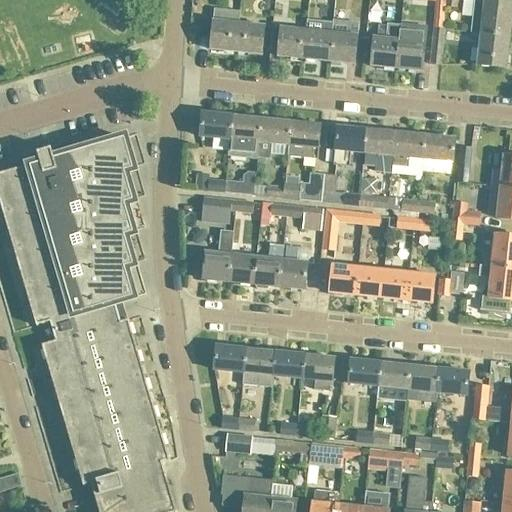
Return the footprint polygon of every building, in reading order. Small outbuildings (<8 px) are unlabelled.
[(446,0),(446,7),(456,8),(456,0),(446,0)] [(511,6),(511,5),(484,2),(475,1),(471,33),(480,34),(508,37),(511,6)] [(435,13),(434,28),(444,29),(445,14),(435,13)] [(306,30),(303,59),(329,62),(332,33),(333,33),(334,22),(333,22),(307,20),(306,30)] [(235,52),(238,24),(212,21),(209,49),(235,52)] [(264,26),(238,24),(235,52),(261,55),(264,26)] [(401,25),(388,24),(386,38),(373,37),(370,65),(396,68),(399,40),(401,25)] [(426,28),(401,25),(399,40),(396,68),(422,71),(426,28)] [(303,59),(306,30),(280,27),(277,56),(303,59)] [(444,29),(434,28),(430,64),(440,65),(444,29)] [(332,33),(329,62),(354,64),(357,35),(333,33),(332,33)] [(508,37),(480,34),(476,66),(505,69),(508,37)] [(202,115),(200,139),(229,142),(230,142),(233,118),(202,115)] [(262,121),(233,118),(230,142),(229,142),(228,157),(258,160),(262,121)] [(262,121),(258,160),(270,161),(270,155),(271,146),(289,147),(291,123),(262,121)] [(291,123),(289,147),(288,157),(318,160),(321,126),(291,123)] [(365,155),(367,131),(338,127),(335,152),(334,166),(350,168),(351,153),(365,155)] [(367,131),(365,155),(378,156),(376,174),(392,175),(393,166),(397,134),(367,131)] [(397,134),(393,166),(407,167),(408,159),(423,161),(426,137),(397,134)] [(426,137),(423,161),(452,164),(455,139),(426,137)] [(94,494),(99,511),(171,511),(176,511),(161,462),(169,459),(128,321),(121,323),(115,304),(134,298),(125,269),(134,266),(125,237),(134,234),(125,205),(134,202),(125,173),(134,170),(125,138),(75,153),(74,148),(52,154),(51,149),(37,153),(40,163),(0,174),(0,202),(36,327),(50,323),(56,342),(42,346),(83,485),(96,481),(97,483),(99,492),(94,494)] [(473,150),(460,149),(456,183),(470,185),(473,150)] [(501,187),(501,188),(511,189),(511,157),(504,157),(501,187)] [(301,184),(285,182),(284,199),(299,201),(300,201),(322,203),(325,175),(311,173),(309,184),(301,184)] [(337,176),(325,175),(322,203),(343,205),(344,194),(335,193),(337,176)] [(224,193),(226,183),(209,181),(208,192),(224,193)] [(285,182),(284,189),(267,187),(266,197),(284,199),(285,182)] [(226,183),(224,193),(241,195),(242,185),(226,183)] [(511,189),(501,188),(501,187),(490,186),(487,216),(498,217),(497,220),(511,221),(511,189)] [(359,206),(360,196),(344,194),(343,204),(359,206)] [(376,197),(360,196),(359,206),(375,207),(376,197)] [(376,197),(375,207),(375,209),(389,210),(389,199),(376,197)] [(389,198),(389,199),(389,210),(392,211),(397,218),(396,228),(413,230),(414,219),(417,219),(419,202),(403,200),(402,199),(389,198)] [(235,212),(236,202),(204,199),(202,215),(230,218),(231,211),(235,212)] [(236,202),(235,212),(252,213),(253,204),(236,202)] [(417,219),(414,219),(413,230),(429,231),(430,221),(418,220),(419,212),(434,213),(435,203),(419,202),(417,219)] [(454,202),(453,207),(452,224),(462,225),(480,227),(481,213),(468,212),(469,204),(454,202)] [(263,204),(261,218),(261,227),(269,228),(270,219),(270,216),(270,205),(271,204),(263,204)] [(270,205),(270,216),(286,217),(287,207),(270,205)] [(287,207),(286,217),(302,219),(303,212),(303,208),(287,207)] [(327,214),(324,232),(322,251),(337,252),(339,223),(346,224),(346,223),(347,212),(327,210),(327,214)] [(363,214),(347,212),(346,223),(362,224),(363,214)] [(363,214),(362,224),(379,226),(380,216),(363,214)] [(462,225),(452,224),(450,240),(460,241),(462,225)] [(205,254),(202,281),(228,283),(231,256),(232,256),(234,232),(233,232),(220,231),(218,255),(205,254)] [(491,268),(511,270),(511,237),(495,236),(491,268)] [(268,260),(257,259),(254,286),(279,288),(282,261),(283,261),(285,247),(270,245),(268,260)] [(298,263),(299,248),(286,247),(285,262),(283,261),(282,261),(279,288),(305,291),(307,264),(298,263)] [(231,256),(228,283),(254,286),(257,259),(232,256),(231,256)] [(355,296),(358,269),(332,267),(330,294),(355,296)] [(488,298),(482,298),(481,312),(509,315),(510,302),(511,302),(511,270),(491,268),(480,267),(478,277),(490,279),(488,298)] [(358,269),(355,296),(380,298),(383,272),(358,269)] [(383,272),(380,298),(406,301),(408,274),(383,272)] [(451,272),(450,281),(449,294),(462,296),(464,274),(451,272)] [(408,274),(406,301),(431,303),(434,277),(408,274)] [(449,294),(450,281),(440,280),(438,296),(449,297),(449,294)] [(244,373),(246,349),(216,346),(214,370),(244,373)] [(246,349),(244,373),(242,385),(271,388),(273,376),(275,352),(246,349)] [(305,355),(275,352),(273,376),(302,379),(305,355)] [(305,355),(302,379),(314,380),(316,380),(315,390),(332,392),(335,358),(305,355)] [(379,386),(381,363),(351,360),(349,383),(379,386)] [(381,363),(379,386),(408,389),(410,365),(381,363)] [(408,389),(407,400),(436,403),(437,392),(440,368),(410,365),(408,389)] [(469,371),(440,368),(437,392),(467,395),(469,371)] [(476,386),(473,419),(486,421),(489,387),(476,386)] [(238,429),(239,419),(222,417),(221,427),(238,429)] [(322,417),(320,439),(334,440),(337,418),(322,417)] [(255,421),(239,419),(238,429),(254,431),(259,431),(260,421),(255,421)] [(296,435),(297,425),(281,423),(279,433),(296,435)] [(314,427),(297,425),(296,435),(313,437),(314,427)] [(372,443),(373,433),(357,431),(356,441),(372,443)] [(373,433),(372,443),(388,445),(389,435),(373,433)] [(251,455),(253,437),(227,435),(226,452),(251,455)] [(416,437),(414,453),(420,454),(421,454),(421,452),(431,454),(433,439),(416,437)] [(433,439),(431,454),(437,454),(437,455),(448,457),(448,450),(449,440),(433,439)] [(293,441),(277,440),(276,450),(291,452),(292,442),(293,441)] [(292,442),(291,452),(291,453),(309,456),(309,453),(310,453),(312,444),(292,442)] [(471,443),(469,460),(469,459),(479,460),(481,444),(471,443)] [(312,444),(310,453),(327,455),(328,445),(312,444)] [(328,445),(327,455),(343,456),(344,446),(328,444),(328,445)] [(361,448),(344,446),(343,456),(360,458),(361,448)] [(403,463),(404,452),(387,450),(385,461),(403,463)] [(404,452),(403,463),(419,465),(420,454),(414,453),(404,452)] [(437,458),(436,466),(436,467),(468,471),(467,475),(477,476),(479,460),(469,459),(469,460),(469,462),(453,460),(454,457),(448,457),(437,455),(437,458)] [(388,472),(386,488),(400,490),(400,485),(403,463),(389,461),(388,472)] [(17,474),(2,479),(5,492),(21,487),(17,474)] [(431,511),(432,501),(424,500),(426,477),(409,475),(405,511),(431,511)] [(269,511),(272,485),(272,484),(259,483),(259,480),(223,476),(222,495),(224,495),(222,506),(244,508),(243,511),(269,511)] [(337,511),(338,505),(339,494),(319,492),(318,503),(313,502),(311,511),(337,511)] [(271,498),(269,511),(294,511),(296,501),(292,500),(271,498)] [(479,511),(481,502),(465,500),(463,511),(479,511)] [(492,511),(511,511),(511,502),(504,502),(504,503),(494,502),(492,511)]
